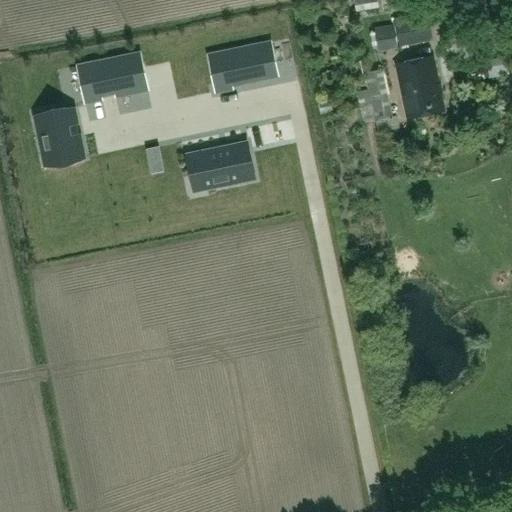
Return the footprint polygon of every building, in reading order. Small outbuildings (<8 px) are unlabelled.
[(432,39),(427,15),(396,21),(400,44),(432,39)] [(263,78),(256,46),(209,55),(216,92),(233,88),(232,85),(263,78)] [(141,54),(79,66),(85,102),(103,99),(102,95),(115,92),(116,96),(148,90),(141,54)] [(510,74),(506,56),(485,60),(488,79),(510,74)] [(445,111),(433,57),(397,64),(408,118),(445,111)] [(376,121),(392,117),(382,69),(365,72),(369,90),(357,92),(363,123),(376,121)] [(59,111),(50,112),(50,113),(35,117),(43,154),(45,166),(59,163),(85,157),(74,108),(59,112),(59,111)] [(196,191),(207,189),(251,180),(243,143),(188,155),(192,175),(196,191)]
